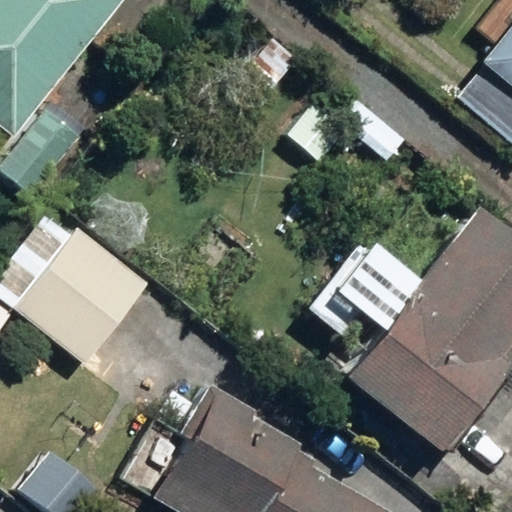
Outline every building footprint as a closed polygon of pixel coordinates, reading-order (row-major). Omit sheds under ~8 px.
[(0,0),(0,126),(10,134),(116,0),(0,0)] [(511,19),(456,87),(511,133),(511,19)] [(0,157),(0,172),(23,192),(73,135),(41,108),(0,157)] [(345,369),(440,443),(508,357),(499,351),(511,334),(511,231),(475,202),(345,369)] [(10,303),(81,358),(144,278),(74,222),(10,303)] [(389,511),(309,463),(311,458),(295,448),(298,441),(254,413),(256,409),(208,380),(177,430),(187,436),(151,493),(181,511),(389,511)]
